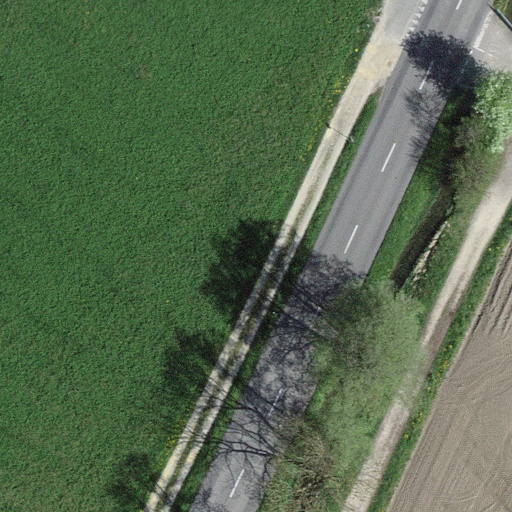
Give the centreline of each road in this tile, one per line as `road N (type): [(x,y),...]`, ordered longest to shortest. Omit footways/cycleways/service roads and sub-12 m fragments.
road 1 (track): [(400,0),(155,511)]
road 2 (secondary): [(220,511),(461,0)]
road 3 (track): [(355,511),(511,170)]
